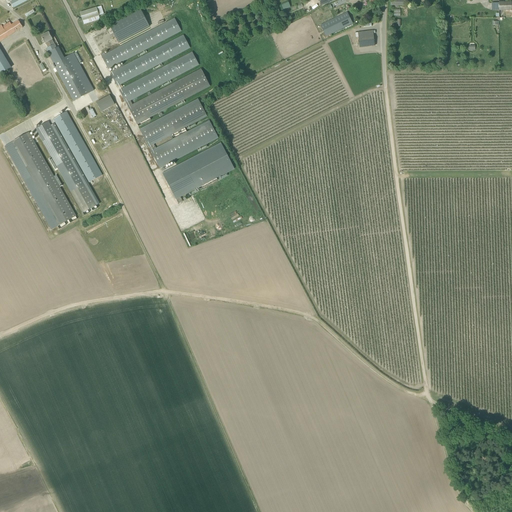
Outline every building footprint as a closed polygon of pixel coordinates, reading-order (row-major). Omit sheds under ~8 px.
[(511,2),(506,2),(499,2),(499,3),(499,10),(499,11),(511,11),(511,8),(511,2)] [(80,13),(81,15),(81,18),(82,21),(83,21),(93,18),(94,21),(100,20),(99,16),(97,8),(97,7),(80,12),(80,13)] [(26,17),(35,12),(33,9),(25,15),(26,17)] [(110,26),(119,43),(150,27),(141,10),(110,26)] [(353,23),(347,13),(320,26),(326,37),(353,23)] [(108,69),(120,63),(181,31),(175,18),(105,54),(104,53),(101,54),(102,57),(108,69)] [(0,41),(23,27),(19,21),(12,25),(10,22),(2,27),(1,25),(0,26),(0,41)] [(49,32),(41,36),(45,43),(48,48),(46,48),(48,53),(57,48),(52,39),(49,32)] [(374,34),(359,36),(358,33),(355,33),(355,38),(359,37),(360,48),(375,46),(374,34)] [(184,35),(110,74),(117,86),(190,48),(184,35)] [(74,101),(88,93),(89,93),(69,56),(64,58),(58,47),(57,48),(48,53),(74,101)] [(192,52),(121,89),(119,90),(126,103),(130,101),(199,65),(192,52)] [(0,74),(11,67),(5,58),(0,60),(0,74)] [(133,105),(130,101),(126,103),(137,124),(210,86),(201,69),(133,105)] [(114,106),(109,96),(97,102),(102,112),(114,106)] [(209,121),(156,149),(154,144),(207,116),(198,99),(140,129),(149,146),(151,151),(160,168),(218,138),(209,121)] [(88,106),(85,108),(91,119),(97,116),(93,109),(90,110),(88,106)] [(66,112),(54,119),(90,182),(102,175),(66,112)] [(84,184),(49,122),(36,129),(71,191),(83,213),(96,206),(84,184)] [(58,226),(76,216),(29,133),(11,143),(58,226)] [(163,174),(176,199),(178,204),(183,201),(181,197),(234,169),(221,144),(163,174)] [(43,235),(0,159),(0,205),(23,246),(43,235)]
